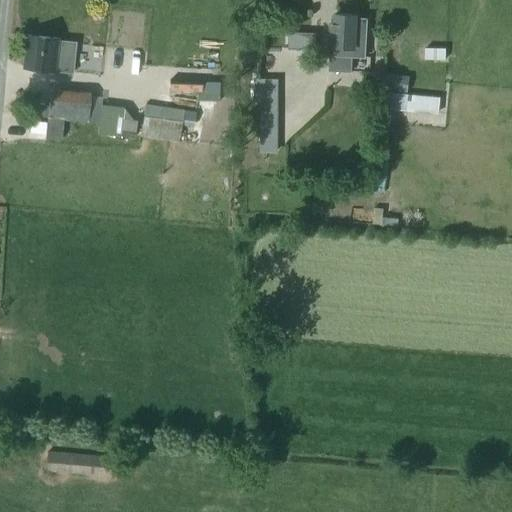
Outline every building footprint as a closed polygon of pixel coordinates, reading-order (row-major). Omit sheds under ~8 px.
[(329,22),(327,57),(347,58),(348,51),(354,51),(356,16),(332,15),(332,23),(329,22)] [(287,35),(286,48),(315,51),(316,33),(300,33),(300,36),(287,35)] [(25,35),(21,70),(54,73),(58,39),(25,35)] [(446,60),(446,49),(426,49),(426,60),(446,60)] [(385,72),(381,88),(406,93),(408,77),(385,72)] [(169,82),(169,91),(202,92),(202,83),(169,82)] [(38,106),(37,118),(46,119),(44,139),(60,140),(62,122),(86,124),(87,123),(97,125),(96,135),(133,139),(136,121),(122,119),(123,109),(100,107),(100,108),(88,107),(89,93),(49,89),(47,107),(38,106)] [(144,105),(139,138),(177,144),(180,126),(193,128),(195,113),(144,105)] [(260,122),(259,152),(277,152),(277,122),(260,122)] [(47,452),(45,472),(103,477),(104,458),(47,452)]
